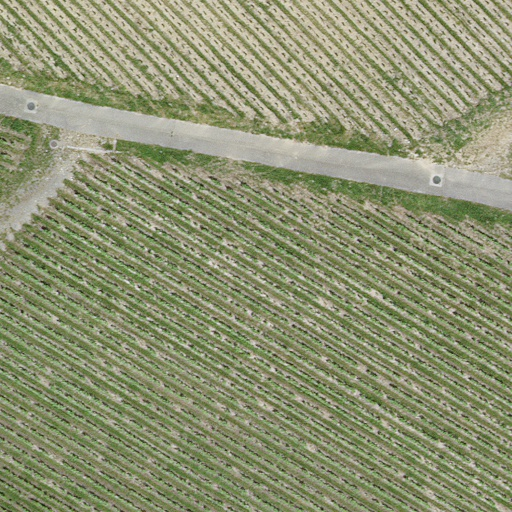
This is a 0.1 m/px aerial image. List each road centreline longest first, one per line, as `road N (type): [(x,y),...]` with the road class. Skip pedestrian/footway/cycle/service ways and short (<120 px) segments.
road 1 (track): [(511,196),(0,102)]
road 2 (track): [(96,119),(0,221)]
